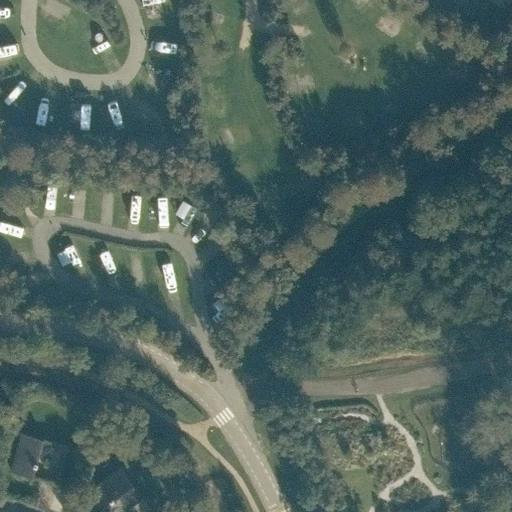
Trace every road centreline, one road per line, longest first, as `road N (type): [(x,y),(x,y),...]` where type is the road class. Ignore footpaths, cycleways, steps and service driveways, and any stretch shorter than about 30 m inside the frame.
road 1 (track): [(254,393),(273,324),(354,233),(511,118)]
road 2 (unclassified): [(275,511),(254,462),(194,386),(90,335)]
road 3 (residential): [(126,0),(137,54),(111,81),(41,64),(28,25)]
